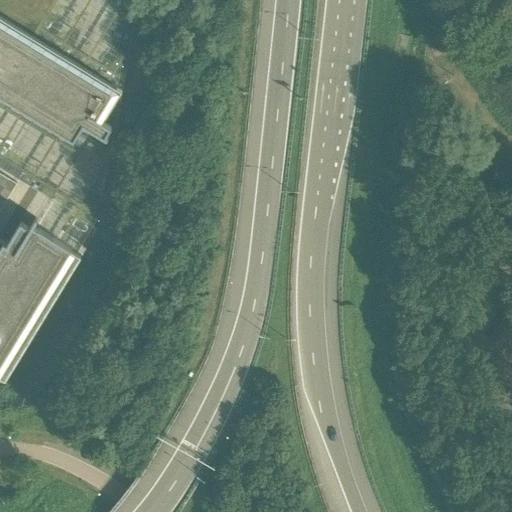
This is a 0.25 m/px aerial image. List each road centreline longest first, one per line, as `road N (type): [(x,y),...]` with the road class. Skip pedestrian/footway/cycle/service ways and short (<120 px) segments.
road 1 (motorway): [(293,0),(258,296),(217,406),(151,511)]
road 2 (motorway): [(358,511),(320,409),(309,318),(339,0)]
